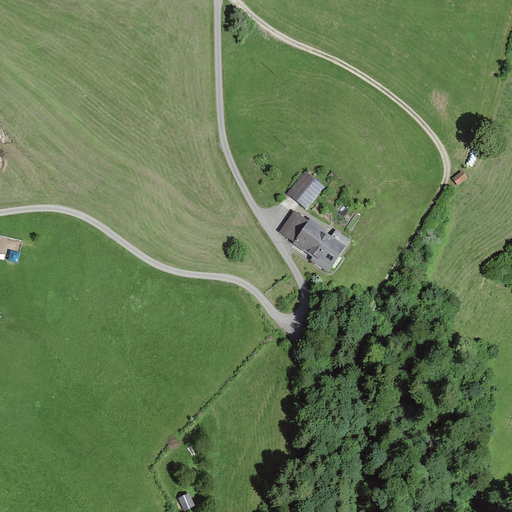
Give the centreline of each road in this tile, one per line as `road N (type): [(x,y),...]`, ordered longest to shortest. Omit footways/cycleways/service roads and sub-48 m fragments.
road 1 (unclassified): [(218,0),(222,137),(303,289),(301,313),(277,315),(236,280),(156,265),(81,215),(58,208),(0,212)]
road 2 (track): [(358,511),(367,447),(358,361),(381,290),(442,189),(445,156),(385,91),(280,36),(234,0)]
